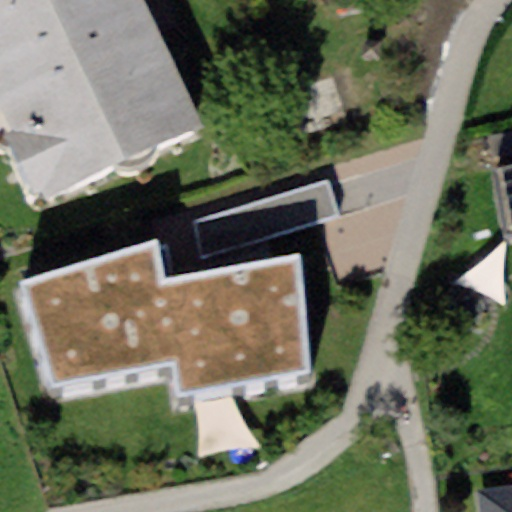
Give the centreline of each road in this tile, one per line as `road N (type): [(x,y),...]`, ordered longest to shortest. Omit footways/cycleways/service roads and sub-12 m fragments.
road 1 (residential): [(493,0),(467,38),(380,378)]
road 2 (track): [(380,378),(318,455),(278,479),(138,511)]
road 3 (unclassified): [(424,511),(403,411),(380,378)]
